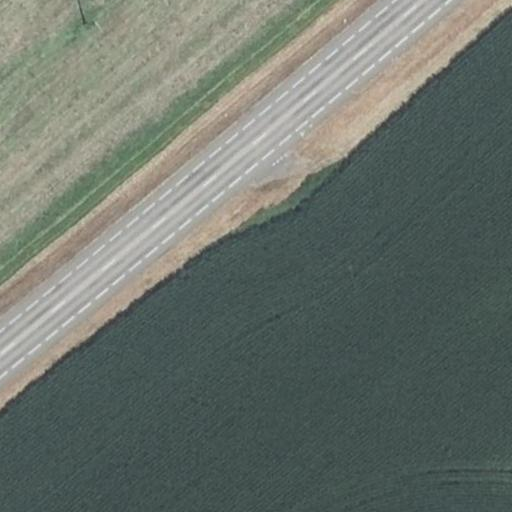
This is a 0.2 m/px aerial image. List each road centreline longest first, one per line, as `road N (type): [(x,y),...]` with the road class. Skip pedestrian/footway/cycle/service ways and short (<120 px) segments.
road 1 (secondary): [(422,0),(0,352)]
road 2 (track): [(503,0),(319,154),(275,162),(251,147)]
